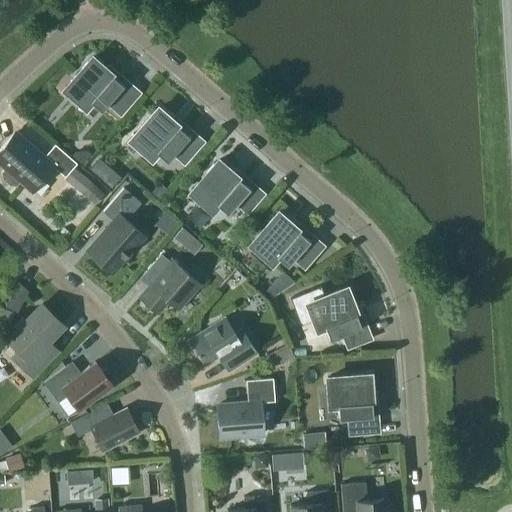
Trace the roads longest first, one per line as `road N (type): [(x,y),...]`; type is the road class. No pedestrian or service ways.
road 1 (residential): [(422,511),(407,308),(390,264),(361,228),(138,34),(113,23),(87,25)]
road 2 (residential): [(186,511),(182,459),(147,381),(91,306),(0,224)]
